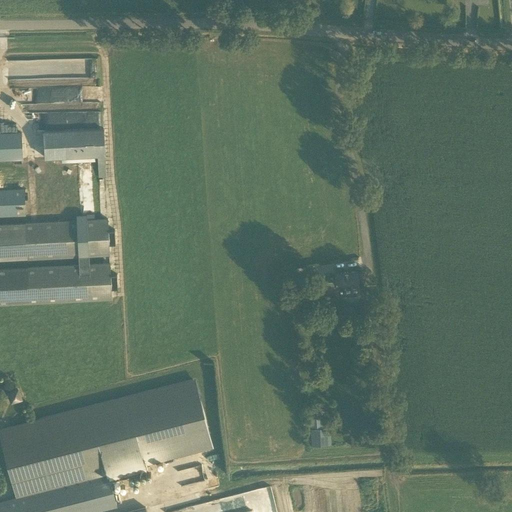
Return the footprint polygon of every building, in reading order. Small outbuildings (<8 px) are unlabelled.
[(13,104),(29,104),(29,87),(13,88),(13,104)] [(106,178),(105,155),(104,129),(64,131),(65,157),(98,155),(99,178),(106,178)] [(0,304),(52,302),(112,299),(110,264),(50,267),(0,269),(0,259),(110,254),(108,219),(107,219),(26,224),(0,224),(0,215),(25,214),(24,190),(0,190),(0,159),(23,159),(21,133),(0,133),(0,304)] [(358,279),(359,279),(359,277),(358,277),(357,271),(335,273),(336,278),(322,279),(324,293),(338,292),(337,289),(359,287),(358,279)] [(308,291),(308,277),(296,278),(296,291),(308,291)] [(18,496),(210,447),(193,379),(1,428),(18,496)] [(19,386),(7,391),(11,403),(24,399),(19,386)] [(312,430),(322,429),(321,411),(310,412),(312,430)] [(109,474),(16,498),(0,502),(0,511),(94,511),(117,506),(109,474)] [(250,492),(179,507),(180,511),(242,511),(254,509),(250,492)]
